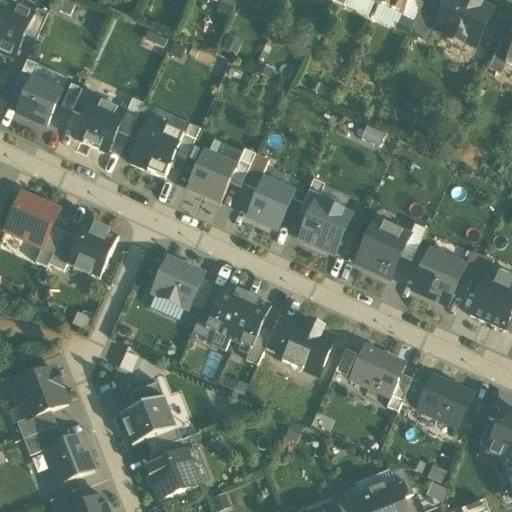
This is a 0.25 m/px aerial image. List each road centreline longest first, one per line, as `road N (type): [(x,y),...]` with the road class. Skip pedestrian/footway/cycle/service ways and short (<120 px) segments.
road 1 (residential): [(152,218),(511,380)]
road 2 (residential): [(133,511),(79,375),(152,218)]
road 3 (residential): [(0,150),(152,218)]
